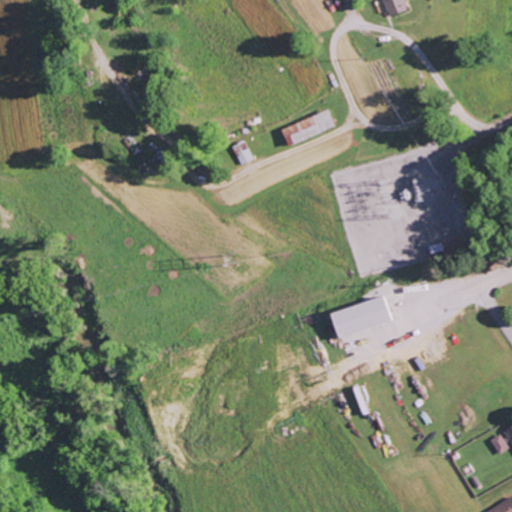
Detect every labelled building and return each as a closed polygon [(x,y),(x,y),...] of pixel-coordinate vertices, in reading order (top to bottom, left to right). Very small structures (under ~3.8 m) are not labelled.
[(407,11),(403,0),(382,0),(387,16),(407,11)] [(287,146),(334,127),(327,110),(280,129),(287,146)] [(240,165),(252,159),(243,140),(232,146),(240,165)] [(328,313),(336,338),(389,321),(381,296),(328,313)] [(511,425),(503,431),(511,446),(511,425)] [(498,455),(507,448),(498,434),(489,441),(498,455)] [(511,511),(511,500),(509,497),(485,511),(511,511)]
